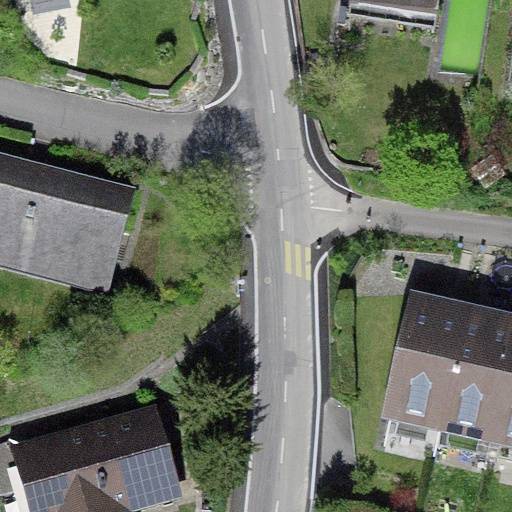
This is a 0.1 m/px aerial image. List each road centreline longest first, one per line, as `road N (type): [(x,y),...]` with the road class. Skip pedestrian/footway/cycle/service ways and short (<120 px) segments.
road 1 (tertiary): [(280,203),(285,395),(275,511)]
road 2 (residential): [(277,154),(155,139),(0,100)]
road 3 (residential): [(280,203),(511,235)]
road 4 (tertiary): [(256,0),(277,154)]
